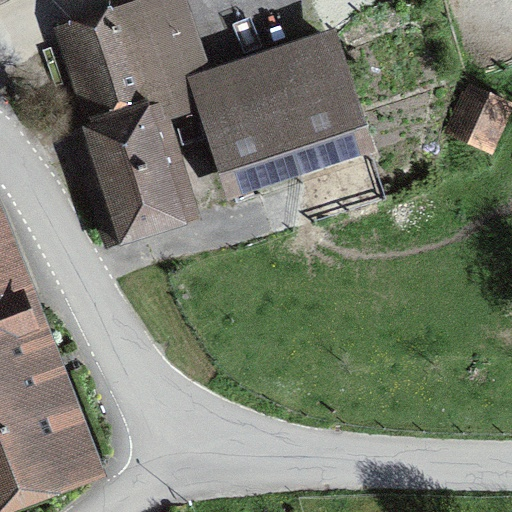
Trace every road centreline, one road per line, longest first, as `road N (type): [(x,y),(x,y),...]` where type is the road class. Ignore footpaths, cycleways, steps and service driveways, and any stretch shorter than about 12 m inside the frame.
road 1 (tertiary): [(190,457),(20,171),(0,152)]
road 2 (tertiary): [(511,467),(190,457)]
